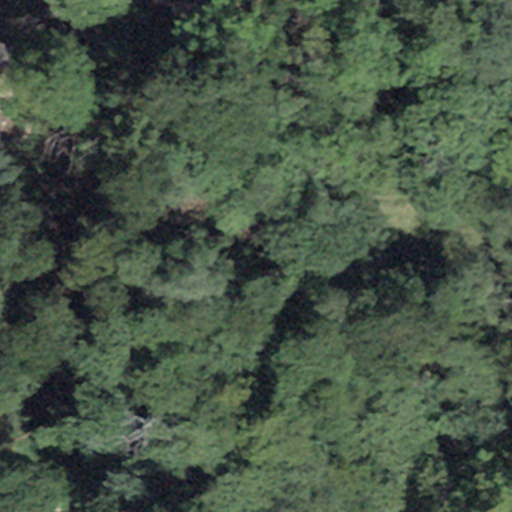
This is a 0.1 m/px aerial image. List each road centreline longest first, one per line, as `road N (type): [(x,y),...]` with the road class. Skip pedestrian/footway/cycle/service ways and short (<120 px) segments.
road 1 (track): [(474,0),(250,209),(487,184),(431,240),(320,301),(468,285),(511,297)]
road 2 (track): [(5,56),(141,66),(283,58),(369,22),(392,0)]
